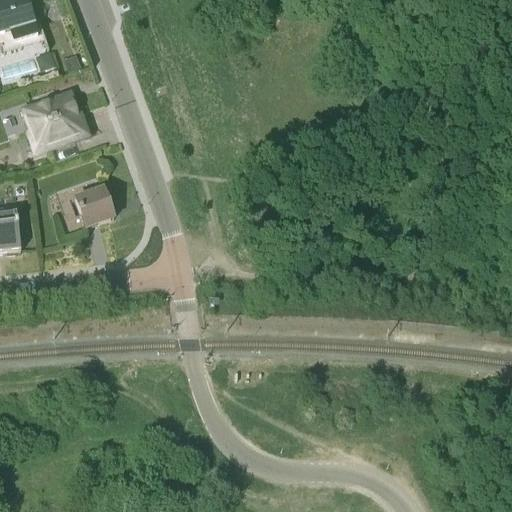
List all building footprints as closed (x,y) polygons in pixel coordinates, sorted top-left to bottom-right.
[(0,51),(36,41),(23,0),(11,0),(0,3),(0,51)] [(80,72),(75,59),(62,63),(67,76),(80,72)] [(75,120),(68,101),(20,119),(33,155),(81,138),(75,120)] [(85,232),(112,222),(101,192),(74,202),(85,232)] [(0,258),(18,256),(13,217),(2,218),(1,213),(0,213),(0,258)]
